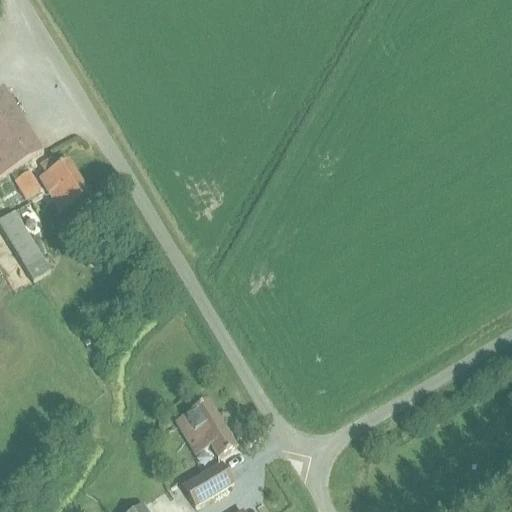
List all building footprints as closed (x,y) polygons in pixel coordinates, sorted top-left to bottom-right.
[(26,203),(40,194),(24,168),(43,156),(3,93),(0,95),(0,183),(10,177),(26,203)] [(59,217),(89,200),(68,164),(54,172),(50,165),(40,171),(44,178),(38,182),(59,217)] [(49,277),(42,265),(14,217),(0,225),(0,234),(31,287),(49,277)] [(217,462),(235,451),(207,405),(175,424),(195,457),(209,449),(217,462)] [(194,511),(233,487),(221,467),(202,478),(207,486),(186,499),(194,511)]
